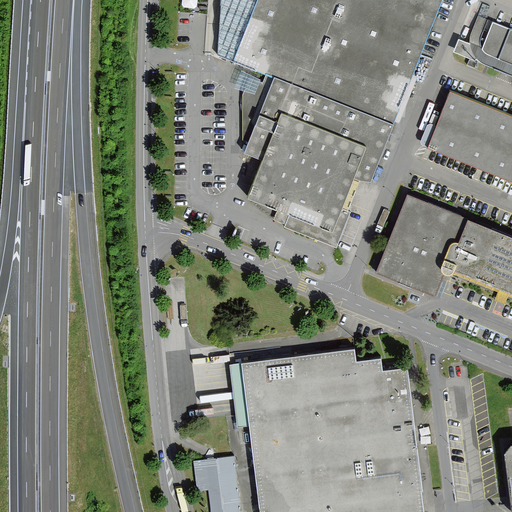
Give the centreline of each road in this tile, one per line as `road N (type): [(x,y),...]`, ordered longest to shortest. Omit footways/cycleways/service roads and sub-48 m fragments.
road 1 (motorway): [(130,511),(84,245),(72,0)]
road 2 (motorway): [(50,511),(65,0)]
road 3 (motorway): [(35,83),(26,511)]
road 4 (unclassified): [(144,227),(184,235),(511,366)]
road 5 (residential): [(144,227),(160,432),(177,511)]
road 6 (residential): [(148,0),(144,227)]
road 7 (motorway): [(35,83),(0,298)]
